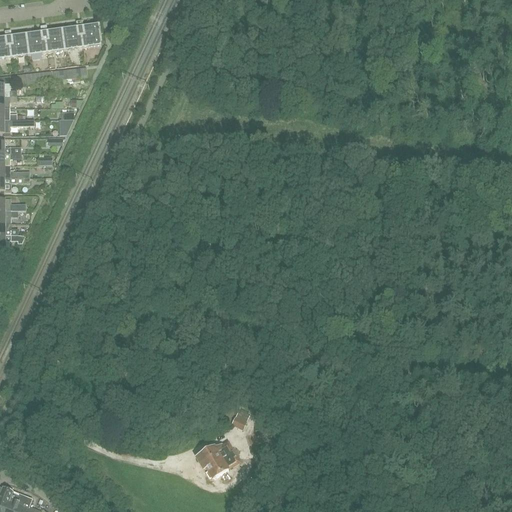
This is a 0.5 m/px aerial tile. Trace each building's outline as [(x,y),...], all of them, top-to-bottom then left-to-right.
[(101,47),(99,26),(83,28),(83,26),(77,27),(78,29),(62,31),(65,52),(101,47)] [(65,52),(62,31),(47,33),(47,31),(42,32),(42,34),(27,36),(30,57),(65,52)] [(0,61),(30,57),(27,36),(12,38),(11,36),(6,37),(6,39),(0,39),(0,61)] [(77,71),(77,80),(87,79),(87,70),(77,71)] [(77,80),(77,71),(67,72),(67,81),(77,80)] [(67,72),(57,73),(58,82),(67,81),(67,72)] [(58,82),(57,73),(47,74),(48,83),(58,82)] [(47,74),(37,75),(38,87),(41,87),(41,84),(48,83),(47,74)] [(37,75),(27,76),(28,85),(35,85),(36,87),(38,87),(37,75)] [(18,86),(28,85),(27,76),(17,77),(18,86)] [(10,93),(10,79),(0,79),(0,98),(17,98),(17,93),(10,93)] [(17,104),(17,98),(0,98),(0,110),(10,111),(10,104),(17,104)] [(10,111),(0,110),(0,122),(17,122),(17,116),(10,117),(10,111)] [(18,122),(17,122),(0,122),(0,134),(3,135),(3,138),(11,138),(10,134),(10,128),(17,128),(34,128),(34,122),(22,122),(18,122)] [(0,156),(17,156),(21,156),(21,149),(10,149),(10,150),(5,150),(5,140),(0,140),(0,156)] [(0,156),(0,168),(11,168),(10,162),(17,162),(17,156),(0,156)] [(0,180),(30,180),(30,174),(13,174),(13,172),(11,172),(11,168),(0,168),(0,180)] [(30,180),(0,180),(0,192),(4,192),(4,196),(11,196),(11,186),(30,186),(30,180)] [(0,213),(18,213),(26,213),(26,208),(20,208),(18,210),(15,207),(11,207),(11,201),(6,202),(6,201),(0,201),(0,213)] [(18,219),(18,213),(0,213),(0,225),(11,226),(11,219),(18,219)] [(0,237),(18,238),(18,232),(12,232),(12,226),(11,226),(0,225),(0,237)] [(18,243),(18,238),(0,237),(0,249),(6,250),(6,244),(18,243)] [(232,426),(243,431),(246,425),(249,418),(239,413),(236,420),(235,420),(232,426)] [(268,429),(256,432),(260,445),(272,441),(268,429)] [(222,447),(216,450),(215,449),(197,460),(204,472),(206,471),(208,474),(206,475),(210,481),(213,479),(214,481),(229,472),(228,471),(240,464),(228,444),(223,448),(222,447)] [(37,511),(30,509),(33,501),(3,490),(3,491),(0,489),(0,511),(37,511)]
